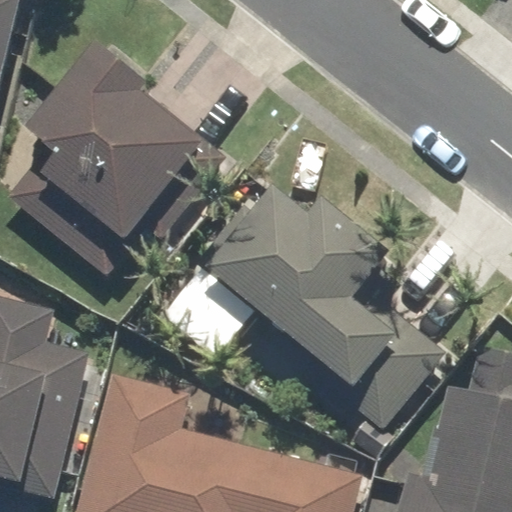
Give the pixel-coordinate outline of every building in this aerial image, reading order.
[(0,0),(0,99),(22,6),(0,0)] [(149,99),(94,55),(18,151),(37,166),(10,200),(107,276),(202,156),(142,108),(149,99)] [(271,190),(193,281),(161,318),(216,366),(249,329),(342,410),(396,349),(351,310),(385,271),(317,212),(309,222),(271,190)] [(0,493),(19,498),(38,411),(75,419),(88,358),(45,349),(52,320),(0,308),(0,493)] [(511,511),(511,362),(474,354),(464,398),(446,395),(424,496),(378,486),(372,511),(511,511)] [(247,409),(107,381),(80,511),(354,511),(360,481),(238,457),(247,409)]
